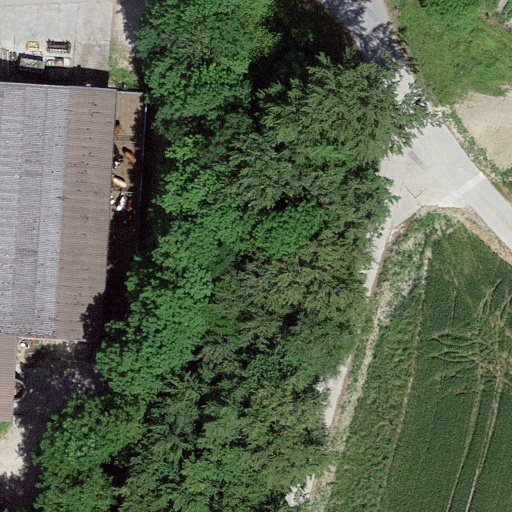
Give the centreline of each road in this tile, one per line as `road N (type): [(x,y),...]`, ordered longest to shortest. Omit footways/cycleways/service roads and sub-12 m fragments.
road 1 (track): [(287,511),(331,359),(438,128)]
road 2 (residential): [(376,0),(438,128)]
